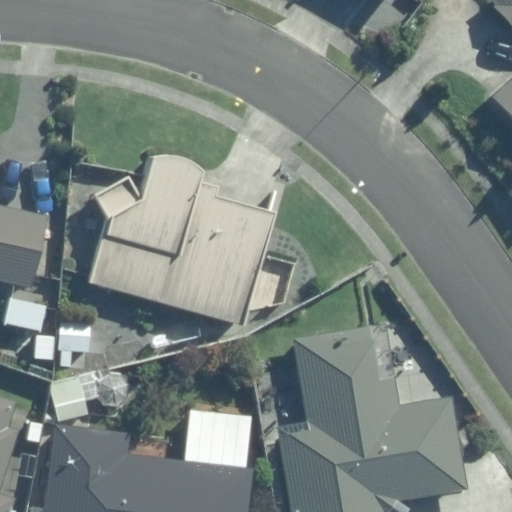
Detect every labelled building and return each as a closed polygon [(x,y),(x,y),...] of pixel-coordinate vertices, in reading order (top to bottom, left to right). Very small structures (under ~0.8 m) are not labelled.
[(385,0),(396,8),(402,0),(385,0)] [(511,124),(511,0),(494,0),(489,5),(511,29),(511,93),(496,108),(511,124)] [(94,273),(89,290),(244,334),(279,211),(148,173),(140,203),(83,186),(60,264),(94,273)] [(0,286),(32,294),(48,221),(0,210),(0,286)] [(309,433),(275,439),(287,511),(388,511),(387,506),(469,492),(454,405),(398,414),(383,331),(298,346),(309,433)] [(0,511),(14,511),(17,504),(0,499),(0,486),(13,437),(3,434),(10,406),(0,403),(0,511)] [(119,439),(49,433),(42,511),(244,511),(253,418),(188,412),(184,465),(117,459),(119,439)]
